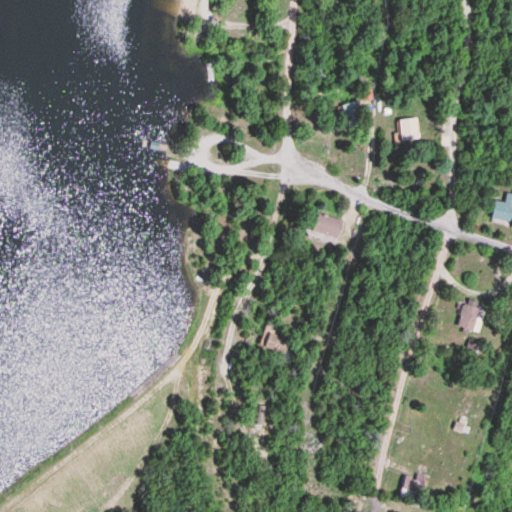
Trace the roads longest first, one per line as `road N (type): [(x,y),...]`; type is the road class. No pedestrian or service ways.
road 1 (residential): [(341,511),(359,429),(380,407),(428,240),(428,89),(415,0)]
road 2 (residential): [(176,511),(182,410),(246,251),(251,0)]
road 3 (residential): [(511,260),(251,181)]
